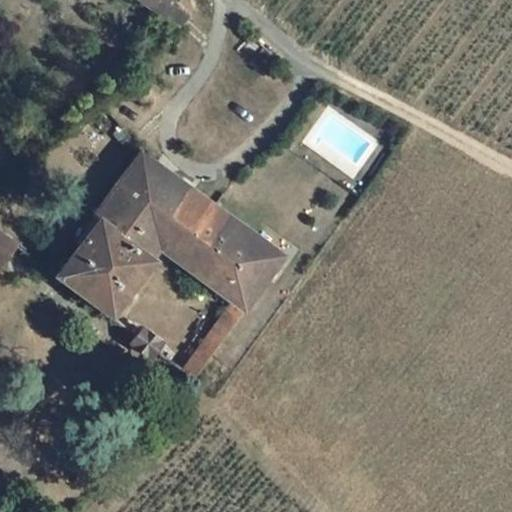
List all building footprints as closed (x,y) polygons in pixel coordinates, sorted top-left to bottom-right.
[(188,22),(163,0),(143,0),(179,33),(188,22)] [(138,154),(96,208),(150,242),(188,189),(138,154)] [(150,242),(191,273),(208,251),(188,236),(208,202),(188,189),(150,242)] [(208,202),(188,236),(208,251),(191,273),(231,304),(181,373),(193,382),(283,256),(208,202)] [(84,224),(91,229),(54,277),(105,317),(151,257),(150,242),(96,208),(84,224)] [(0,232),(0,266),(17,245),(0,232)] [(140,328),(127,346),(147,360),(160,343),(140,328)]
